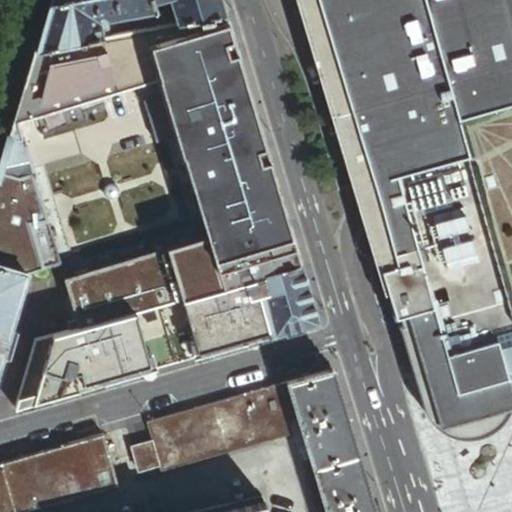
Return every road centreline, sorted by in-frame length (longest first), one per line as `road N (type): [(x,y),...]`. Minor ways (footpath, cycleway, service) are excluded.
road 1 (residential): [(0,434),(360,339)]
road 2 (tertiary): [(255,0),(360,339)]
road 3 (tertiary): [(360,339),(417,511)]
